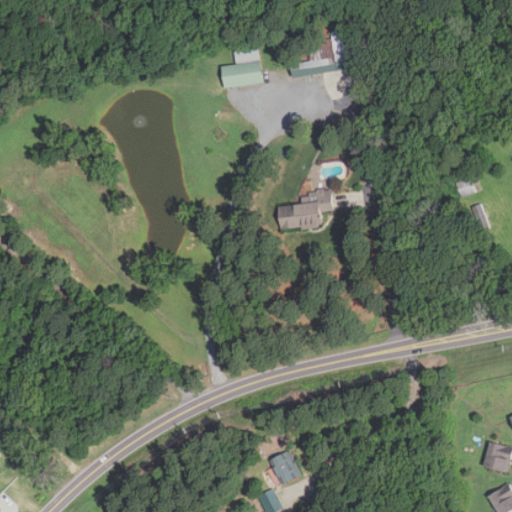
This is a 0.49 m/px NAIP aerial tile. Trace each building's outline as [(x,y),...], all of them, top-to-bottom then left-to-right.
[(356,68),(350,29),(332,32),(333,38),(309,42),(312,61),(292,64),(294,78),(356,68)] [(226,87),(264,83),(260,48),(236,50),(238,64),(223,66),(226,87)] [(456,173),(462,196),(475,193),(469,170),(456,173)] [(309,201),(279,207),(283,231),(323,224),(320,211),(336,208),(332,187),(307,192),(309,201)] [(510,443),(488,443),(488,469),(510,469),(510,443)] [(272,459),(284,483),(303,474),(292,450),(272,459)] [(500,511),(504,511),(511,507),(511,491),(508,485),(490,496),(500,511)] [(274,511),(284,507),(275,488),(259,496),(267,511),(274,511)]
